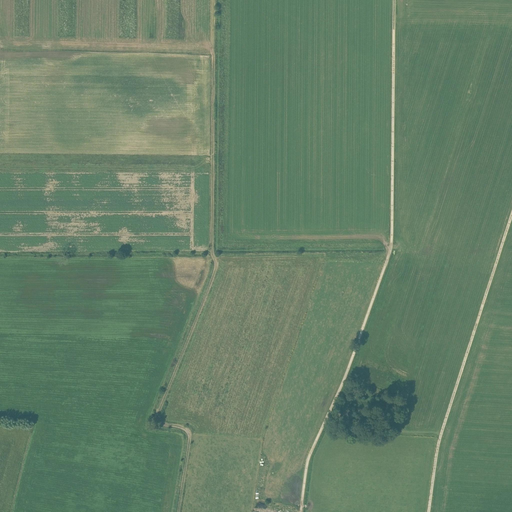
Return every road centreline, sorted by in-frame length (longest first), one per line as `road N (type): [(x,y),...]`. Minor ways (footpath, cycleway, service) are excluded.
road 1 (track): [(300,511),(306,462),(390,249),(393,0)]
road 2 (track): [(177,511),(189,434),(158,417),(215,266),(212,51)]
